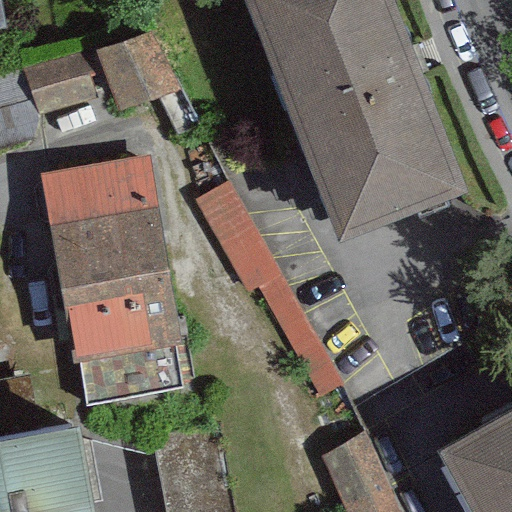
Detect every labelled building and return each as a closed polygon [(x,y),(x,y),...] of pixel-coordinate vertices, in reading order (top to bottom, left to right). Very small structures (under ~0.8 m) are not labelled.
[(400,0),(250,0),(357,264),(486,212),(400,0)] [(110,47),(133,104),(179,85),(156,28),(110,47)] [(35,66),(48,107),(110,87),(97,46),(35,66)] [(43,179),(86,415),(198,394),(153,157),(43,179)] [(511,511),(511,392),(437,434),(480,511),(511,511)] [(0,412),(0,511),(89,511),(71,400),(0,412)] [(326,452),(356,511),(411,511),(370,429),(326,452)]
